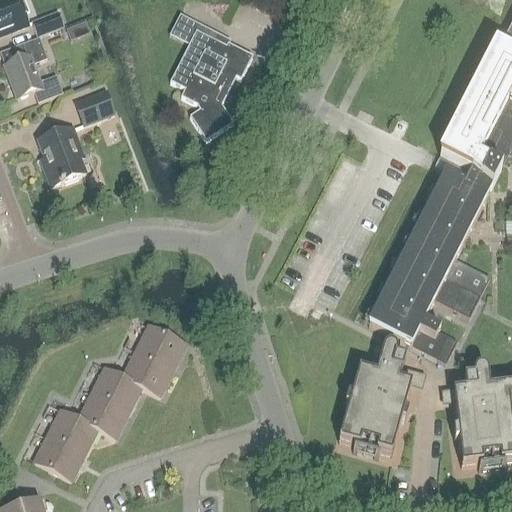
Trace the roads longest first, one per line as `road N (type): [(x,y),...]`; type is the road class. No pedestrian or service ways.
road 1 (residential): [(230,251),(358,0)]
road 2 (residential): [(26,272),(129,238),(230,251)]
road 3 (residential): [(279,432),(234,291),(230,251)]
